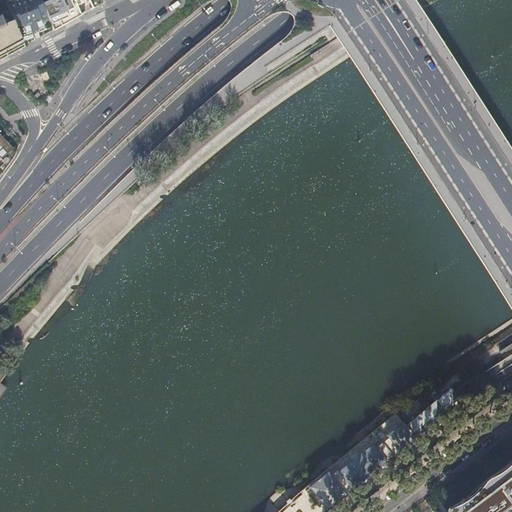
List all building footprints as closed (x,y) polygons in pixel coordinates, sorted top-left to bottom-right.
[(42,1),(41,0),(5,0),(6,1),(10,11),(20,36),(52,23),(42,1)] [(43,0),(42,1),(52,23),(54,29),(70,21),(86,12),(86,11),(82,13),(78,4),(82,3),(81,0),(43,0)] [(0,58),(24,46),(20,36),(10,11),(6,1),(0,3),(0,12),(1,15),(0,15),(0,58)] [(0,166),(5,162),(2,159),(16,145),(0,127),(0,166)] [(429,406),(443,422),(455,412),(456,411),(451,405),(454,402),(458,399),(459,400),(460,399),(451,388),(439,400),(438,399),(430,406),(430,405),(429,406)] [(407,425),(418,438),(419,440),(431,431),(443,422),(429,406),(428,406),(428,407),(407,425)] [(395,458),(395,459),(407,449),(406,448),(418,438),(407,425),(404,422),(395,428),(394,426),(387,432),(388,434),(385,437),(387,439),(381,444),(375,448),(372,444),(370,447),(366,446),(363,449),(362,452),(358,456),(370,475),(382,466),(384,468),(395,458)] [(318,502),(321,500),(328,509),(346,494),(348,497),(361,486),(371,477),(370,475),(358,456),(338,472),(338,471),(332,476),(329,472),(322,478),(319,477),(310,484),(312,486),(310,488),(314,492),(318,496),(315,499),(316,501),(318,502)] [(511,511),(511,463),(448,511),(511,511)]
